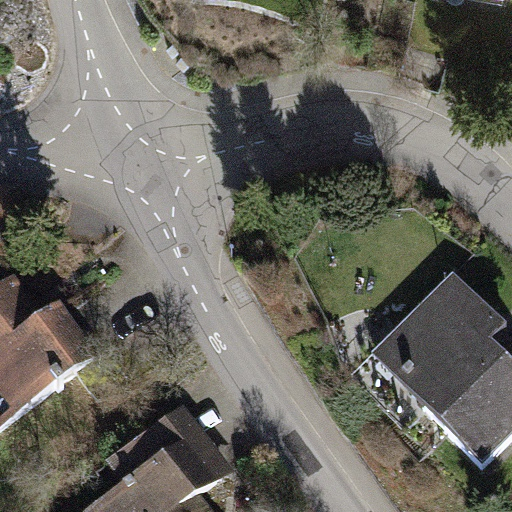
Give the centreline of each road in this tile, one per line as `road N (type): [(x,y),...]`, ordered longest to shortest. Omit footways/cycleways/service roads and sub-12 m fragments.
road 1 (residential): [(511,211),(422,119),(121,155)]
road 2 (residential): [(121,155),(353,511)]
road 3 (residential): [(89,0),(121,155)]
road 4 (residential): [(121,155),(0,147)]
